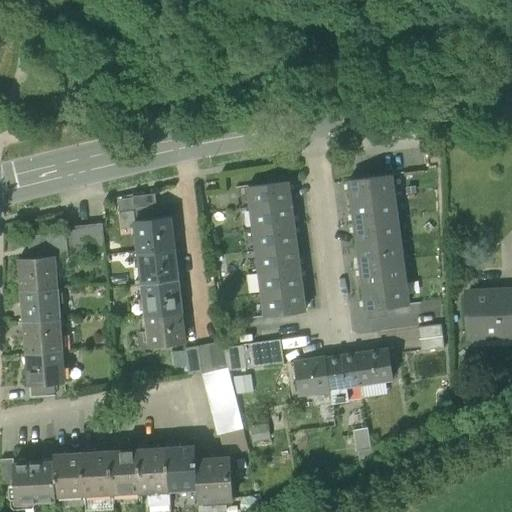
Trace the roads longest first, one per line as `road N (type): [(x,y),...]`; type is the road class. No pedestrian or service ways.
road 1 (secondary): [(0,186),(313,126)]
road 2 (residential): [(313,126),(339,328)]
road 3 (secondary): [(313,126),(511,101)]
